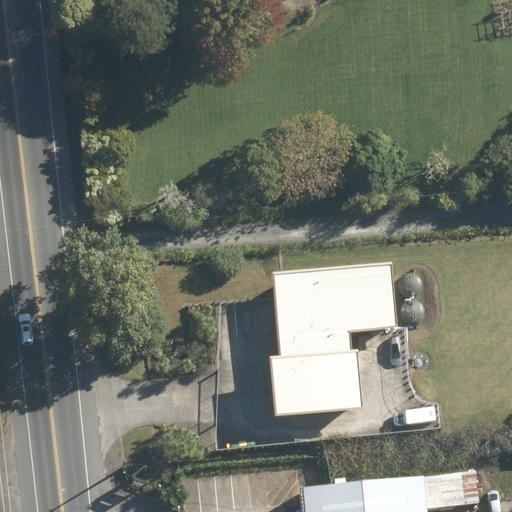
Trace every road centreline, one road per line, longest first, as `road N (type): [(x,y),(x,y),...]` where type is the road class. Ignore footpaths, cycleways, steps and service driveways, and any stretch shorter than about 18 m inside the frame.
road 1 (secondary): [(64,511),(5,0)]
road 2 (track): [(35,256),(511,210)]
